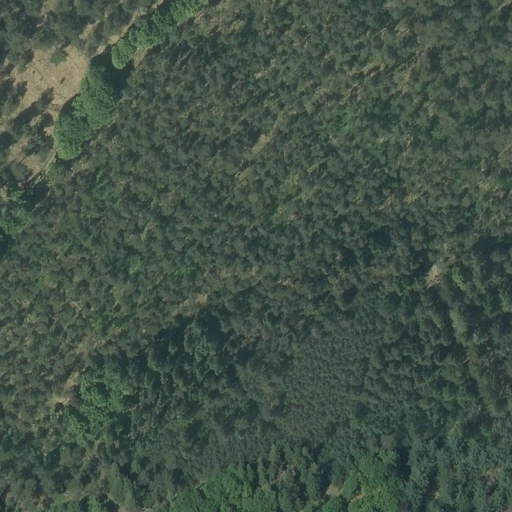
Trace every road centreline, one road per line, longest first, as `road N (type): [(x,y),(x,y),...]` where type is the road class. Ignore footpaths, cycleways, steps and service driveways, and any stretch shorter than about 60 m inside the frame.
road 1 (track): [(0,259),(147,39),(196,0)]
road 2 (track): [(511,473),(427,254),(441,242),(511,229)]
